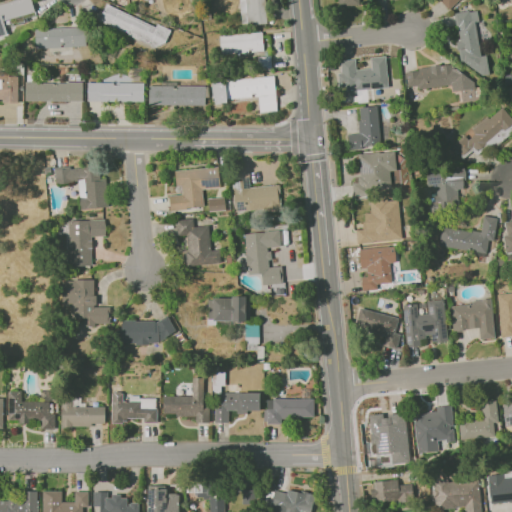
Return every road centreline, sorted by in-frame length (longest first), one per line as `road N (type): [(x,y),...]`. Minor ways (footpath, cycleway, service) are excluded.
road 1 (residential): [(341,451),(0,456)]
road 2 (secondary): [(323,264),(346,511)]
road 3 (tertiary): [(0,134),(231,138)]
road 4 (residential): [(511,369),(336,388)]
road 5 (secondary): [(299,0),(311,139)]
road 6 (residential): [(131,137),(147,274)]
road 7 (secondary): [(311,139),(323,264)]
